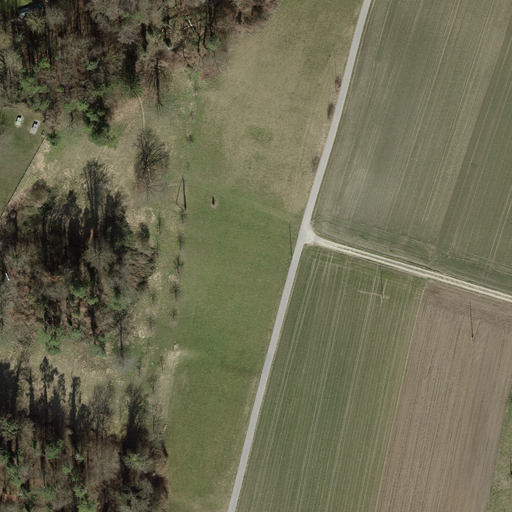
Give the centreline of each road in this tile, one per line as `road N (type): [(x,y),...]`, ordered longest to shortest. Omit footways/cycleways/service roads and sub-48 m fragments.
road 1 (track): [(230,511),(368,0)]
road 2 (track): [(511,300),(301,233)]
